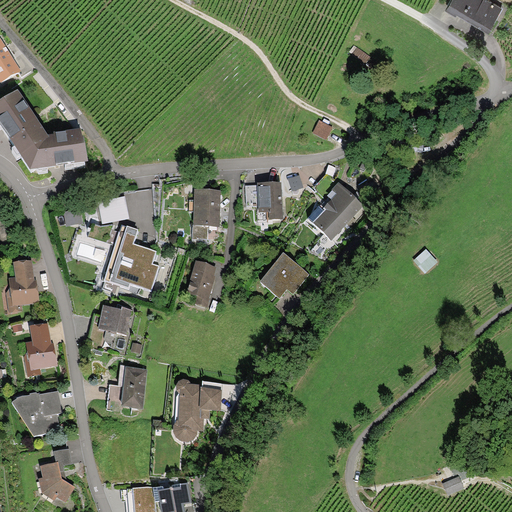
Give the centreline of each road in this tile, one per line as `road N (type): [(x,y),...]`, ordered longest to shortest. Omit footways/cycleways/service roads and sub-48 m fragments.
road 1 (residential): [(489,99),(481,119),(313,288),(256,367),(199,511)]
road 2 (residential): [(114,175),(328,159),(357,137),(489,99)]
road 3 (residential): [(30,197),(64,302),(84,430),(107,511)]
road 4 (unclassified): [(361,511),(348,472),(371,418),(489,309),(511,298)]
road 5 (track): [(357,137),(291,95),(245,38),(172,0)]
road 6 (residential): [(0,17),(106,151),(114,175)]
road 7 (unclassified): [(489,99),(498,88),(484,61),(390,0)]
